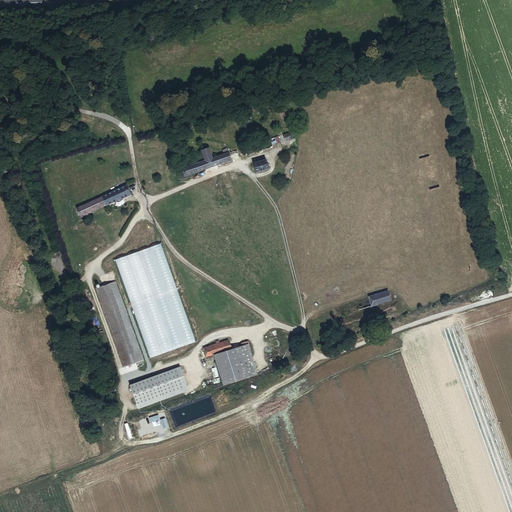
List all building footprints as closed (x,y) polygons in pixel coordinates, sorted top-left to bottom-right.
[(294,130),(283,134),(286,141),(296,137),(294,130)] [(278,136),(271,138),(273,145),(280,142),(278,136)] [(205,159),(183,167),(186,175),(232,159),(229,151),(213,156),(210,146),(201,149),(205,159)] [(266,159),(254,163),(257,171),(269,168),(270,167),(270,164),(268,164),(266,159)] [(127,184),(76,207),(80,218),(91,213),(91,212),(120,198),(120,199),(131,194),(127,184)] [(112,284),(93,291),(122,369),(142,362),(112,284)] [(371,307),(391,300),(388,290),(368,297),(371,307)] [(227,338),(201,346),(202,349),(228,341),(227,338)] [(230,349),(228,341),(202,349),(205,357),(213,354),(230,349)] [(213,354),(223,384),(256,374),(247,344),(230,349),(213,354)] [(138,410),(188,391),(180,367),(129,386),(138,410)]
